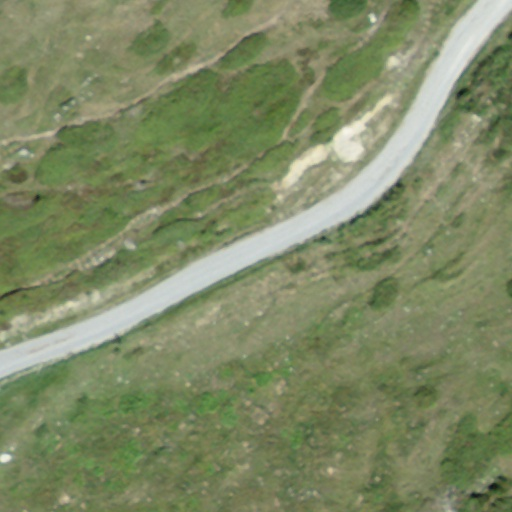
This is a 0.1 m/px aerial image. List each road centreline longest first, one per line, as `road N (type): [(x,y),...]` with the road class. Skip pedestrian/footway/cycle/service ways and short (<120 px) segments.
road 1 (unclassified): [(435,113),(395,163),(340,207),(0,362)]
road 2 (unclassified): [(435,113),(511,9)]
